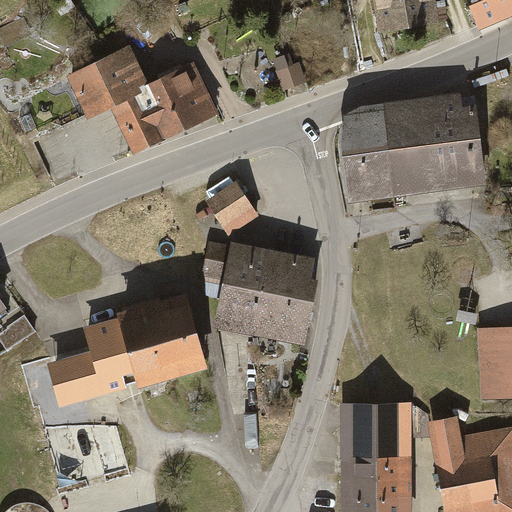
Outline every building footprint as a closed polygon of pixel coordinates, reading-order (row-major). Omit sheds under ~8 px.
[(437,26),(432,0),(375,0),(381,34),(437,26)] [(511,0),(466,0),(478,30),(511,16),(511,0)] [(135,152),(218,113),(195,63),(150,84),(132,47),(70,77),(89,116),(113,105),(135,152)] [(274,61),(284,89),(305,82),(294,54),(274,61)] [(249,81),(271,78),(268,59),(246,62),(249,81)] [(507,70),(474,80),(475,85),(508,75),(507,70)] [(338,112),(349,197),(480,181),(470,95),(338,112)] [(230,234),(259,214),(236,181),(207,200),(230,234)] [(232,243),(216,322),(296,339),(312,259),(232,243)] [(124,316),(98,324),(87,327),(93,350),(51,361),(63,402),(117,387),(141,380),(142,382),(203,364),(182,295),(122,312),(124,316)] [(26,316),(0,333),(0,337),(8,350),(36,331),(26,316)] [(511,331),(477,331),(477,398),(511,398),(511,331)] [(409,511),(410,406),(343,406),(342,511),(409,511)] [(457,418),(429,423),(444,511),(511,511),(511,429),(461,438),(457,418)]
